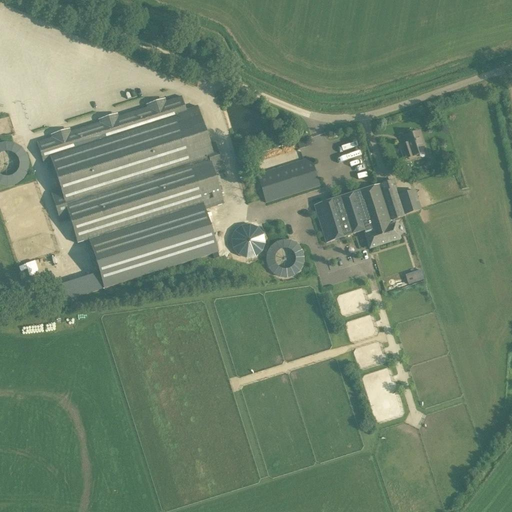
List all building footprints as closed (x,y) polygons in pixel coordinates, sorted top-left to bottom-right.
[(214,173),(218,172),(209,144),(205,130),(197,106),(186,110),(181,97),(37,143),(43,163),(51,161),(60,191),(51,194),(60,223),(70,220),(77,244),(88,241),(103,289),(218,253),(205,210),(224,204),(214,173)] [(403,160),(408,159),(427,153),(420,132),(402,138),(404,144),(398,146),(403,160)] [(299,149),(307,147),(304,138),(296,141),(299,149)] [(0,187),(34,176),(21,139),(0,146),(0,187)] [(266,204),(320,186),(311,158),(257,176),(266,204)] [(241,184),(249,181),(244,166),(236,168),(241,184)] [(391,221),(392,222),(405,217),(405,215),(421,210),(414,191),(398,196),(392,181),(314,206),(326,244),(333,242),(364,232),(365,232),(364,230),(391,221)] [(235,239),(228,242),(238,265),(272,250),(259,220),(232,232),(235,239)] [(393,225),(392,222),(391,221),(364,230),(365,232),(364,232),(365,234),(369,249),(400,239),(395,225),(393,225)] [(276,280),(308,268),(297,237),(265,249),(276,280)] [(23,280),(38,276),(34,262),(19,267),(23,280)]
